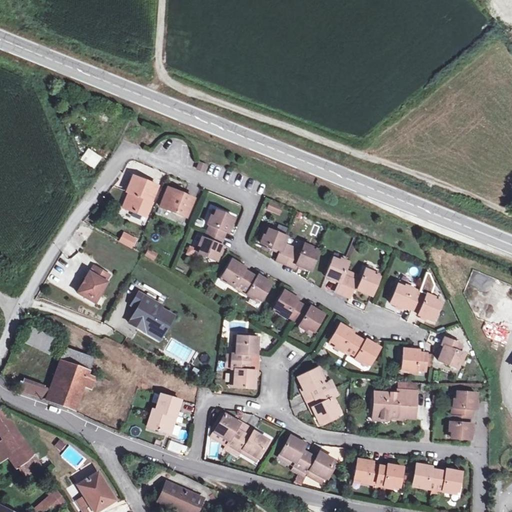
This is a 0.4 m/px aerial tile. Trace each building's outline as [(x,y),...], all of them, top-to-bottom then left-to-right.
[(93,168),(100,155),(86,148),(79,160),(93,168)] [(125,194),(128,195),(121,210),(144,219),(157,188),(132,178),(125,194)] [(180,197),(167,192),(159,209),(185,220),(193,200),(181,195),(180,197)] [(269,200),(265,209),(278,215),(282,205),(269,200)] [(234,219),(217,212),(214,219),(211,218),(208,225),(211,227),(208,233),(222,239),(225,232),(228,234),(234,219)] [(285,265),(291,252),(282,248),(286,238),(268,230),(265,237),(262,236),(259,243),(279,252),(275,261),(285,265)] [(202,248),(198,255),(216,262),(222,248),(219,246),(222,239),(208,233),(205,240),(202,239),(199,247),(202,248)] [(124,234),(120,241),(131,247),(135,240),(124,234)] [(291,252),(285,265),(295,269),(296,265),(310,271),(318,253),(310,250),(311,247),(304,245),(299,256),(291,252)] [(147,248),(143,255),(154,261),(158,253),(147,248)] [(340,262),(333,259),(325,277),(339,283),(335,293),(342,295),(349,278),(342,275),(348,262),(341,259),(340,262)] [(242,289),(250,275),(243,271),(245,269),(232,260),(222,277),(228,281),(227,284),(233,288),(235,285),(242,289)] [(89,272),(77,293),(94,303),(106,282),(105,282),(109,275),(94,267),(90,273),(89,272)] [(360,283),(357,290),(371,296),(378,278),(373,275),(374,272),(366,269),(360,283)] [(256,278),(250,275),(242,289),(248,293),(246,295),(253,299),(255,297),(261,301),(271,284),(258,276),(256,278)] [(356,281),(349,278),(342,295),(349,298),(353,289),(356,281)] [(403,289),(397,286),(389,304),(403,310),(405,307),(412,309),(418,294),(411,292),(412,289),(405,285),(403,289)] [(161,305),(136,292),(130,304),(135,307),(126,324),(158,341),(172,314),(159,307),(161,305)] [(294,321),(302,306),(296,302),(297,300),(284,292),(274,310),(281,313),(280,315),(287,319),(288,318),(294,321)] [(433,301),(434,297),(426,294),(425,298),(418,294),(412,309),(419,312),(417,316),(432,322),(440,304),(433,301)] [(309,310),(302,306),(294,321),(300,325),(300,327),(307,331),(308,330),(314,333),(324,316),(310,308),(309,310)] [(349,354),(358,340),(351,336),(353,334),(339,326),(329,343),(335,346),(334,348),(341,352),(343,350),(349,354)] [(57,341),(32,329),(26,341),(52,353),(57,341)] [(257,337),(237,336),(236,355),(232,355),(232,362),(249,363),(249,356),(256,356),(257,337)] [(165,354),(187,364),(194,350),(172,339),(165,354)] [(458,362),(461,363),(464,355),(458,352),(461,346),(445,339),(442,346),(445,347),(439,361),(455,369),(458,362)] [(364,343),(358,340),(349,354),(355,358),(354,360),(362,364),(363,362),(369,366),(379,350),(366,341),(364,343)] [(408,371),(416,371),(416,369),(424,370),(425,353),(418,352),(418,350),(402,348),(401,368),(408,368),(408,371)] [(52,389),(48,401),(74,410),(82,386),(91,389),(94,378),(86,375),(92,359),(67,349),(52,389)] [(235,370),(234,387),(254,388),(255,372),(248,372),(249,363),(232,362),(231,370),(235,370)] [(323,385),(327,383),(319,368),(315,369),(323,385)] [(328,385),(327,383),(323,385),(315,369),(298,378),(306,394),(311,391),(315,398),(331,391),(328,385)] [(22,392),(48,401),(52,389),(26,380),(22,392)] [(333,382),(328,385),(331,391),(336,388),(333,382)] [(336,388),(331,391),(334,396),(339,394),(336,388)] [(311,391),(306,394),(309,401),(315,398),(311,391)] [(331,391),(315,398),(318,405),(312,408),(320,424),(338,415),(331,400),(334,398),(334,396),(331,391)] [(396,416),(414,417),(416,393),(397,392),(397,396),(373,394),(372,413),(378,413),(377,423),(386,423),(391,419),(396,419),(396,416)] [(453,408),(452,415),(469,416),(472,416),(472,409),(475,409),(476,393),(456,392),(455,399),(455,408),(453,408)] [(152,410),(147,427),(163,431),(168,415),(175,417),(180,400),(160,394),(155,410),(152,410)] [(315,398),(309,401),(312,408),(318,405),(315,398)] [(331,400),(338,415),(342,413),(334,398),(331,400)] [(0,432),(14,453),(27,445),(3,408),(0,410),(0,432)] [(163,431),(170,433),(175,417),(168,415),(163,431)] [(215,431),(224,417),(221,415),(213,430),(215,431)] [(215,431),(214,432),(230,441),(228,445),(229,445),(235,449),(243,434),(236,430),(240,424),(225,415),(224,417),(215,431)] [(469,416),(452,415),(452,423),(450,423),(449,431),(451,431),(451,438),(471,440),(472,424),(469,424),(469,416)] [(243,434),(248,427),(241,422),(240,424),(236,430),(243,434)] [(256,432),(248,427),(243,434),(252,439),(255,433),(256,432)] [(0,458),(2,461),(14,453),(0,432),(0,458)] [(212,436),(228,445),(230,441),(214,432),(212,436)] [(252,439),(243,434),(235,449),(242,453),(243,454),(245,450),(258,458),(268,441),(255,433),(252,439)] [(302,470),(310,455),(302,451),(305,446),(290,438),(281,455),(296,463),(294,466),(296,467),(302,470)] [(166,449),(183,455),(186,446),(169,440),(166,449)] [(27,445),(14,453),(33,476),(42,467),(27,445)] [(235,449),(232,453),(239,457),(242,453),(235,449)] [(245,450),(243,454),(256,461),(258,458),(245,450)] [(308,473),(309,474),(311,470),(326,478),(335,461),(320,453),(317,459),(310,455),(302,470),(308,473)] [(43,468),(52,462),(46,454),(38,459),(43,468)] [(296,463),(281,455),(279,458),(294,466),(296,463)] [(377,483),(380,466),(372,465),(373,463),(357,460),(354,479),(361,481),(361,483),(369,484),(369,482),(377,483)] [(384,485),(384,487),(392,489),(392,486),(399,488),(403,468),(388,465),(387,468),(380,466),(377,483),(384,485)] [(415,465),(412,484),(420,486),(419,488),(427,490),(428,487),(436,488),(438,472),(431,470),(431,468),(415,465)] [(311,470),(309,474),(324,482),(326,478),(311,470)] [(451,491),(458,492),(462,474),(446,471),(446,473),(438,472),(436,488),(443,489),(443,492),(451,494),(451,491)] [(103,511),(108,509),(105,505),(115,499),(99,472),(80,484),(93,506),(89,508),(91,511),(103,511)] [(182,480),(176,475),(171,484),(166,481),(158,500),(179,510),(181,507),(191,511),(195,511),(207,488),(185,477),(182,480)] [(31,511),(54,511),(67,504),(57,489),(29,508),(31,511)]
